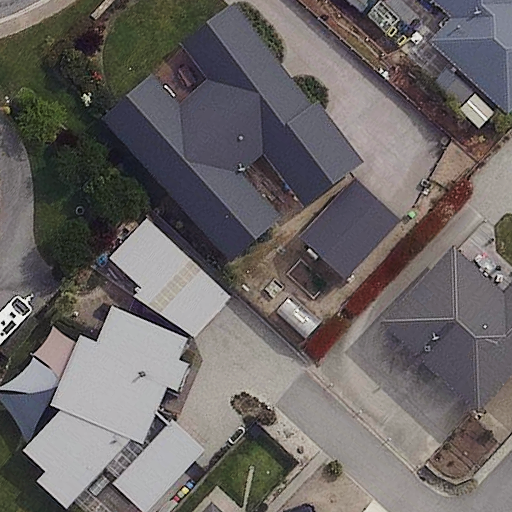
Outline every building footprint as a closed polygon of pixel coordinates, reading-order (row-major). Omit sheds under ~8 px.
[(511,0),(433,0),(449,14),(428,36),(509,114),(511,110),(511,0)] [(152,76),(103,117),(230,270),(289,222),(252,178),(267,165),(301,206),(358,160),(234,10),(188,48),(214,80),(179,108),(152,76)] [(511,288),(454,235),(371,324),(491,434),(511,411),(511,288)] [(100,351),(84,345),(58,413),(15,454),(70,511),(144,442),(182,342),(113,316),(100,351)] [(221,511),(211,502),(201,511),(221,511)]
